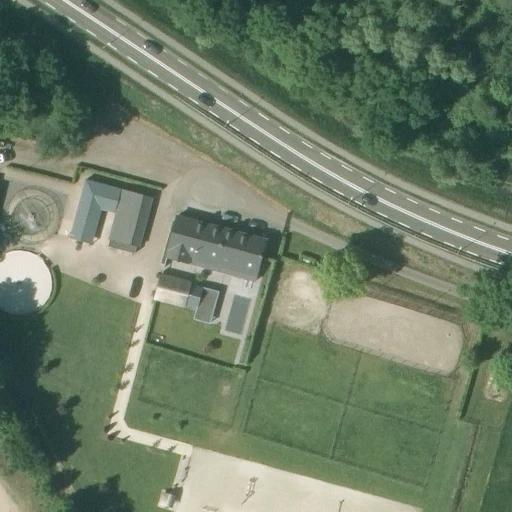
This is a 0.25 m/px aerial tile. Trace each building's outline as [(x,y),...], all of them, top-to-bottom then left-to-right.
[(136,248),(146,211),(150,199),(123,191),(110,240),(136,248)] [(76,213),(69,237),(87,241),(94,217),(76,213)] [(231,231),(177,216),(166,257),(220,272),(222,264),(231,231)] [(222,264),(257,274),(266,240),(231,231),(222,264)] [(200,310),(206,288),(163,276),(157,298),(200,310)]
